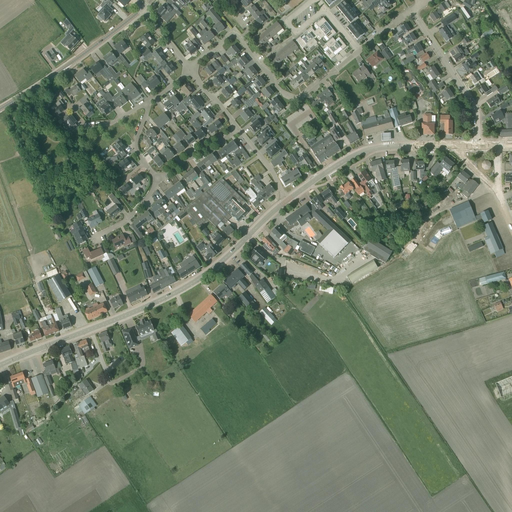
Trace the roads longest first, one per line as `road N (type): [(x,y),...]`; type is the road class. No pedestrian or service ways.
road 1 (secondary): [(0,365),(187,285),(286,200)]
road 2 (residential): [(188,67),(235,34),(291,98),(357,51)]
road 3 (secondary): [(286,200),(367,149),(457,146)]
road 4 (tertiary): [(0,108),(143,8)]
road 5 (tertiary): [(477,146),(476,110),(411,11)]
